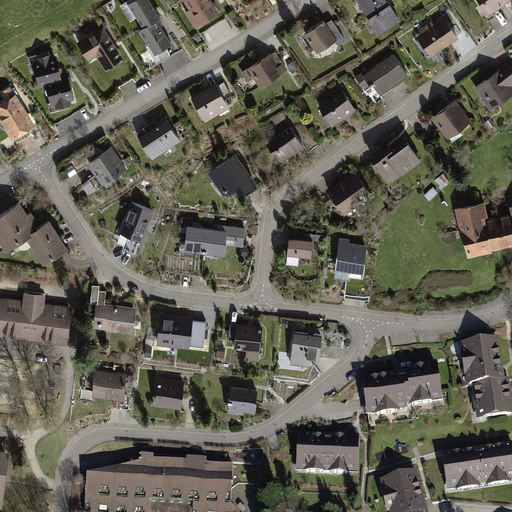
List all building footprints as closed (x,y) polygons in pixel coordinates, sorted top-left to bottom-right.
[(146,26),(140,30),(149,43),(151,42),(158,52),(176,41),(162,19),(165,17),(153,0),(127,0),(121,4),(132,21),(139,16),(146,26)] [(187,0),(193,9),(189,11),(198,26),(222,12),(214,0),(187,0)] [(361,0),(383,31),(405,16),(394,1),(396,0),(361,0)] [(511,0),(482,0),(493,15),(511,0)] [(448,16),(420,37),(434,56),(462,36),(448,16)] [(327,18),(307,31),(320,51),(339,38),(327,18)] [(106,24),(80,39),(92,58),(98,54),(107,69),(126,57),(106,24)] [(40,60),(36,61),(42,84),(49,83),(54,103),(58,102),(58,106),(75,102),(74,99),(77,98),(70,72),(64,74),(60,56),(54,57),(53,52),(39,56),(40,60)] [(396,52),(367,73),(383,95),(412,74),(396,52)] [(271,53),(251,66),(263,86),(284,73),(271,53)] [(511,62),(511,61),(477,86),(494,109),(511,96),(511,91),(511,89),(511,88),(511,62)] [(221,81),(196,95),(210,120),(235,105),(221,81)] [(6,99),(0,102),(0,112),(14,136),(36,122),(12,85),(1,91),(6,99)] [(347,88),(323,105),(337,125),(361,108),(347,88)] [(460,98),(435,116),(451,138),(475,121),(460,98)] [(172,117),(143,135),(157,156),(185,138),(172,117)] [(294,123),(271,139),(286,159),(308,144),(294,123)] [(411,137),(378,160),(394,182),(427,159),(411,137)] [(113,146),(90,161),(106,183),(128,168),(113,146)] [(239,150),(209,172),(226,196),(240,187),(244,193),(261,180),(239,150)] [(358,171),(331,190),(349,213),(375,194),(358,171)] [(24,198),(0,214),(0,232),(11,248),(31,235),(48,260),(72,244),(53,216),(41,224),(24,198)] [(158,209),(133,200),(122,232),(147,240),(158,209)] [(486,200),(458,207),(463,229),(467,228),(473,253),(511,243),(511,203),(511,204),(511,205),(511,212),(491,218),(486,200)] [(231,224),(192,220),(189,248),(228,252),(231,224)] [(249,226),(233,225),(232,240),(248,241),(249,226)] [(318,237),(294,235),(292,252),(316,255),(318,237)] [(372,239),(342,236),(340,268),(369,270),(372,239)] [(102,285),(95,285),(94,301),(99,301),(97,327),(137,330),(139,305),(107,303),(108,291),(102,291),(102,285)] [(24,299),(0,295),(0,332),(70,341),(74,306),(47,303),(49,293),(25,290),(24,299)] [(193,316),(161,312),(157,344),(190,348),(190,344),(204,345),(207,320),(193,319),(193,316)] [(266,326),(239,323),(237,347),(264,349),(266,326)] [(327,333),(298,330),(295,359),(324,362),(327,333)] [(503,337),(465,343),(471,385),(475,384),(480,419),(511,415),(511,378),(508,379),(503,337)] [(408,372),(366,379),(372,414),(413,407),(412,404),(446,398),(440,362),(408,368),(408,372)] [(131,372),(98,369),(95,394),(128,397),(131,372)] [(187,382),(161,379),(159,406),(185,408),(187,382)] [(261,388),(234,386),(231,411),(259,414),(261,388)] [(359,437),(297,435),(296,470),(358,472),(359,437)] [(511,450),(511,444),(440,456),(446,495),(511,483),(511,450)] [(145,461),(91,473),(86,511),(237,511),(237,509),(233,504),(236,464),(145,461)] [(424,511),(413,472),(376,483),(384,511),(424,511)]
